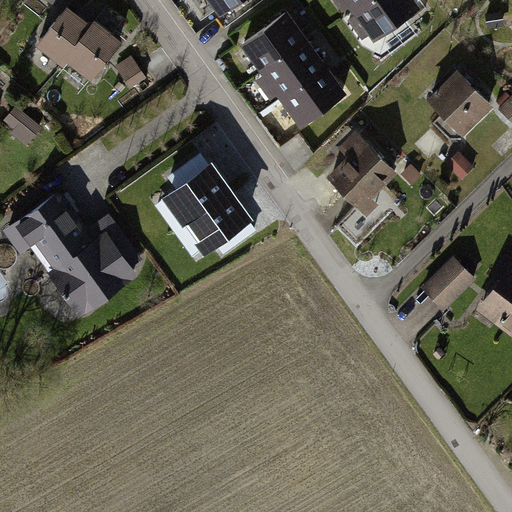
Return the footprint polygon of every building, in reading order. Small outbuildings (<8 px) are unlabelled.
[(217,0),(228,14),(247,0),(217,0)] [(414,0),(350,0),(376,37),(419,6),(414,0)] [(68,6),(40,41),(65,61),(68,57),(92,25),(68,6)] [(290,9),(244,41),(304,125),(349,93),(290,9)] [(92,25),(68,57),(92,76),(119,41),(95,22),(92,25)] [(133,86),(146,77),(137,64),(124,73),(133,86)] [(452,68),(421,92),(452,131),(483,106),(452,68)] [(511,112),(511,92),(502,102),(511,112)] [(42,127),(17,106),(7,119),(18,128),(14,132),(28,143),(42,127)] [(353,155),(332,177),(368,212),(376,203),(368,195),(395,167),(360,133),(345,148),(353,155)] [(201,153),(171,175),(179,187),(170,194),(188,220),(229,191),(201,153)] [(59,191),(9,227),(24,247),(39,237),(61,268),(54,272),(82,311),(134,273),(128,265),(138,257),(111,219),(90,234),(59,191)] [(217,238),(225,250),(256,228),(229,191),(188,220),(207,245),(217,238)] [(470,258),(439,284),(452,298),(482,273),(470,258)] [(511,267),(483,306),(511,327),(511,267)]
